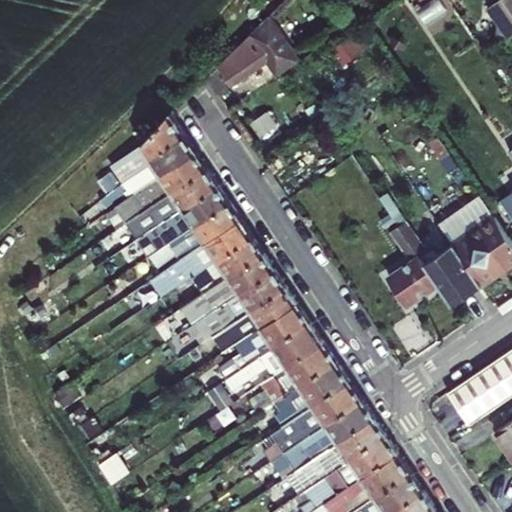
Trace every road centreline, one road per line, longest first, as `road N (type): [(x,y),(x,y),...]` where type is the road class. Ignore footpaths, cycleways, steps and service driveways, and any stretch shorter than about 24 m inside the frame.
road 1 (residential): [(394,398),(200,115)]
road 2 (track): [(119,511),(27,361)]
road 3 (residential): [(394,398),(511,319)]
road 4 (residential): [(471,511),(394,398)]
